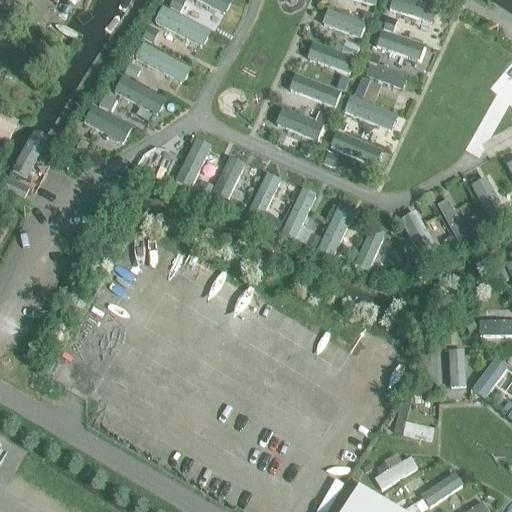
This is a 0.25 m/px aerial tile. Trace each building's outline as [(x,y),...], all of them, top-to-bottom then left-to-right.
[(224,0),(203,0),(220,9),(224,0)] [(330,13),(326,24),(360,37),(364,26),(330,13)] [(208,34),(169,15),(164,25),(203,44),(208,34)] [(158,32),(149,28),(142,40),(151,45),(158,32)] [(377,43),(375,49),(374,54),(382,56),(384,49),(417,59),(421,48),(385,37),(383,45),(377,43)] [(313,46),(309,58),(350,73),(354,61),(313,46)] [(179,83),(185,70),(150,53),(143,65),(179,83)] [(371,69),(367,79),(402,92),(406,83),(371,69)] [(341,78),(336,90),(344,93),(349,81),(341,78)] [(298,79),(294,90),(334,106),(338,95),(298,79)] [(355,98),(363,101),(370,84),(362,81),(355,98)] [(164,101),(126,83),(120,96),(157,114),(164,101)] [(356,104),(352,113),(388,127),(391,117),(356,104)] [(316,123),(324,126),(329,114),(322,111),(316,123)] [(98,113),(95,119),(93,124),(131,143),(137,132),(98,113)] [(284,113),(279,124),(319,140),(323,130),(284,113)] [(0,114),(0,121),(14,129),(17,123),(0,114)] [(0,121),(0,144),(6,147),(14,129),(0,121)] [(14,176),(27,182),(46,142),(32,136),(14,176)] [(342,136),(337,147),(373,161),(377,151),(342,136)] [(207,152),(195,146),(176,185),(188,191),(207,152)] [(38,162),(50,168),(57,154),(45,148),(38,162)] [(172,154),(163,148),(150,167),(144,163),(139,171),(154,181),(172,154)] [(81,162),(91,167),(95,160),(85,155),(81,162)] [(232,163),(212,203),(222,208),(242,168),(232,163)] [(267,179),(249,216),(258,221),(276,184),(267,179)] [(29,190),(12,182),(7,194),(24,202),(29,190)] [(484,185),(474,190),(495,229),(504,224),(484,185)] [(302,196),(284,234),(297,240),(315,202),(302,196)] [(449,203),(439,208),(460,247),(488,232),(483,224),(466,234),(449,203)] [(347,219),(338,215),(321,252),(349,264),(352,257),(334,250),(347,219)] [(404,227),(427,267),(436,261),(413,222),(404,227)] [(373,232),(356,266),(367,271),(383,237),(373,232)] [(509,281),(503,268),(494,273),(500,286),(509,281)] [(511,339),(511,325),(481,325),(481,338),(511,339)] [(449,393),(463,392),(461,352),(446,353),(449,393)] [(472,391),(484,400),(506,370),(493,362),(472,391)] [(404,436),(432,443),(434,432),(407,425),(404,436)] [(425,473),(418,457),(396,468),(390,454),(375,461),(389,490),(425,473)] [(373,469),(369,463),(361,468),(365,474),(373,469)] [(423,511),(429,511),(458,494),(451,482),(418,503),(423,511)] [(399,511),(359,488),(344,511),(399,511)]
